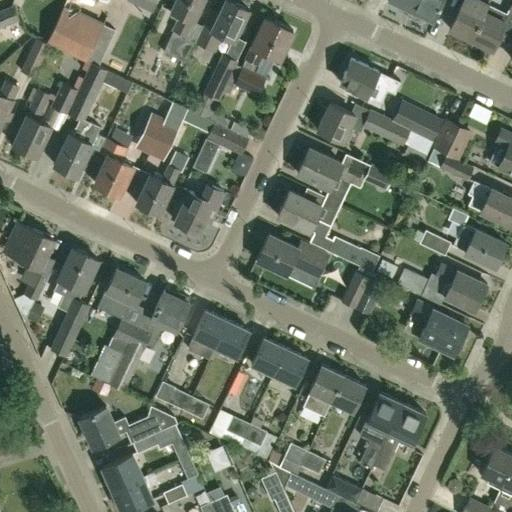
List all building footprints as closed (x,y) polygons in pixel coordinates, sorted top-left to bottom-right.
[(92,47),(103,24),(104,22),(81,11),(85,0),(64,0),(63,4),(64,4),(46,41),(49,43),(86,61),(92,47)] [(185,61),(193,43),(184,39),(192,21),(193,21),(202,0),(175,0),(170,10),(180,15),(163,51),(172,55),(185,61)] [(232,41),(247,9),(228,0),(224,0),(216,19),(208,15),(195,42),(213,50),(221,35),(232,41)] [(389,0),(410,10),(414,0),(389,0)] [(414,0),(410,10),(432,20),(441,0),(414,0)] [(470,39),(487,4),(477,0),(463,0),(463,1),(462,1),(449,29),(470,39)] [(12,4),(0,9),(0,27),(19,19),(12,4)] [(487,4),(470,39),(492,49),(505,21),(504,21),(507,14),(487,4)] [(266,77),(253,71),(262,52),(279,60),(292,30),(265,18),(243,65),(241,65),(240,66),(236,64),(238,60),(237,59),(218,100),(219,100),(228,81),(257,95),(266,77)] [(103,24),(92,47),(104,53),(115,29),(103,24)] [(46,41),(35,37),(19,70),(34,77),(49,43),(46,41)] [(209,118),(217,100),(218,100),(237,59),(222,52),(203,93),(195,111),(209,118)] [(395,93),(400,83),(377,72),(378,70),(350,57),(339,81),(352,87),(351,90),(366,96),(372,83),(395,93)] [(136,73),(133,85),(175,98),(185,64),(173,60),(166,82),(136,73)] [(90,61),(77,89),(66,112),(79,118),(72,133),(69,132),(54,164),(77,175),(100,126),(83,118),(102,80),(107,69),(90,61)] [(121,76),(116,87),(127,92),(132,81),(121,76)] [(5,78),(0,88),(0,123),(18,85),(5,78)] [(66,112),(77,89),(62,82),(51,105),(66,112)] [(36,118),(47,94),(38,89),(12,144),(36,155),(50,125),(36,118)] [(442,117),(402,97),(391,119),(432,139),(442,117)] [(164,117),(147,153),(162,160),(187,108),(171,102),(164,117)] [(426,153),(432,140),(355,103),(350,112),(330,102),(317,129),(341,141),(348,126),(360,131),(363,125),(402,144),(403,142),(426,153)] [(147,153),(164,117),(151,111),(134,147),(147,153)] [(459,160),(459,159),(473,130),(444,116),(430,146),(433,147),(459,160)] [(249,137),(226,126),(212,122),(205,137),(215,143),(240,155),(249,137)] [(132,165),(120,159),(132,134),(115,126),(109,139),(105,137),(98,150),(108,155),(94,183),(118,194),(132,165)] [(495,142),(498,143),(489,160),(499,164),(498,166),(511,172),(511,133),(501,129),(495,142)] [(341,162),(308,147),(297,173),(330,187),(335,175),(350,182),(356,169),(341,162)] [(459,160),(433,147),(427,160),(439,166),(439,167),(466,179),(472,166),(459,159),(459,160)] [(171,184),(178,169),(181,171),(189,155),(175,149),(169,162),(168,162),(160,178),(149,173),(135,203),(158,213),(172,184),(171,184)] [(371,165),(364,178),(385,188),(391,175),(371,165)] [(511,225),(511,197),(491,188),(490,189),(474,181),(468,193),(472,195),(468,204),(511,225)] [(189,190),(175,221),(179,223),(177,227),(192,234),(193,230),(198,232),(204,217),(209,220),(223,190),(212,185),(206,198),(189,190)] [(306,187),(302,196),(288,190),(276,215),(309,230),(309,229),(324,236),(330,225),(315,218),(325,196),(306,187)] [(26,262),(39,268),(46,254),(53,238),(29,227),(28,228),(16,222),(3,251),(26,262)] [(505,243),(463,223),(453,244),(465,250),(464,251),(494,266),(505,243)] [(301,241),(298,247),(268,233),(255,259),(286,274),(292,261),(318,274),(328,253),(301,241)] [(371,270),(371,269),(379,255),(360,245),(359,246),(334,234),(327,249),(359,264),(371,270)] [(64,354),(76,329),(87,304),(77,299),(82,289),(83,289),(97,259),(72,247),(57,277),(58,278),(53,290),(63,294),(57,306),(68,310),(50,347),(64,354)] [(473,309),(486,283),(456,268),(456,270),(440,262),(435,274),(450,282),(444,295),(473,309)] [(354,306),(371,270),(359,264),(357,269),(355,268),(340,299),(354,306)] [(421,294),(428,278),(404,266),(396,282),(421,294)] [(143,307),(135,303),(145,281),(115,267),(105,290),(106,290),(101,302),(110,307),(116,295),(128,300),(107,345),(122,353),(143,307)] [(371,270),(354,306),(369,313),(384,282),(381,280),(383,275),(371,269),(371,270)] [(33,298),(34,299),(37,300),(47,276),(38,272),(33,270),(28,279),(22,293),(33,298)] [(153,311),(143,307),(122,353),(108,382),(124,390),(137,360),(141,350),(142,351),(146,343),(152,347),(163,324),(175,330),(189,301),(163,290),(153,311)] [(37,322),(45,305),(33,300),(26,317),(37,322)] [(416,315),(408,331),(453,353),(467,324),(416,300),(410,312),(416,315)] [(214,345),(226,319),(205,309),(192,335),(193,335),(187,347),(208,358),(214,345)] [(226,319),(214,345),(236,356),(248,329),(226,319)] [(272,373),(285,347),(263,336),(250,363),(272,373)] [(285,347),(272,373),(294,383),(306,357),(285,347)] [(323,415),(342,374),(321,364),(308,390),(309,390),(302,405),(323,415)] [(342,374),(323,415),(330,400),(352,411),(364,385),(342,374)] [(193,396),(175,387),(167,400),(186,410),(193,396)] [(381,445),(387,432),(401,402),(379,391),(359,434),(370,440),(381,445)] [(208,403),(193,396),(186,410),(201,417),(208,403)] [(425,413),(401,402),(387,432),(398,437),(411,443),(425,413)] [(131,443),(132,442),(174,423),(177,421),(175,418),(173,417),(150,404),(150,405),(146,415),(128,423),(124,416),(112,421),(106,405),(79,417),(92,446),(118,435),(118,433),(125,430),(131,443)] [(233,414),(232,414),(225,429),(242,437),(249,422),(233,415),(233,414)] [(259,427),(249,422),(242,437),(260,445),(267,431),(259,427)] [(178,459),(189,455),(181,437),(174,423),(132,442),(136,452),(156,443),(159,448),(171,442),(178,459)] [(284,457),(279,465),(291,471),(296,473),(300,465),(307,450),(290,442),(283,457),(284,457)] [(380,445),(373,462),(384,468),(392,451),(380,445)] [(500,488),(511,463),(511,454),(493,445),(480,474),(488,477),(486,482),(500,488)] [(307,450),(300,465),(318,473),(325,458),(307,450)] [(111,489),(142,475),(132,452),(101,466),(111,489)] [(189,455),(178,459),(187,478),(197,474),(189,455)] [(511,463),(500,488),(494,500),(506,506),(507,504),(511,505),(511,463)] [(285,493),(274,470),(261,476),(271,499),(273,498),(285,493)] [(284,485),(331,507),(337,494),(296,473),(291,471),(284,485)] [(355,500),(361,488),(332,474),(326,487),(355,500)] [(142,475),(111,489),(121,511),(153,498),(142,475)] [(167,503),(187,495),(182,483),(163,491),(167,503)] [(234,511),(226,493),(210,501),(214,511),(234,511)] [(279,511),(293,511),(285,493),(273,498),(279,511)] [(488,511),(491,506),(468,495),(460,511),(488,511)] [(214,511),(210,501),(209,501),(200,505),(202,511),(214,511)]
